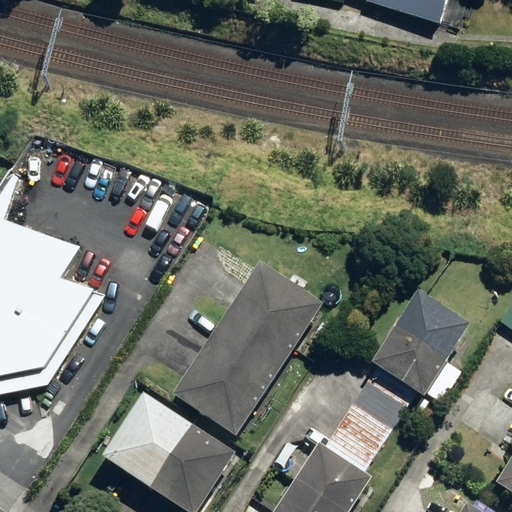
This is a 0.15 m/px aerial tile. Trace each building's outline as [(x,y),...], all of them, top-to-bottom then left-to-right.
[(371,1),(446,23),(452,0),(339,0),(369,9),(371,1)] [(0,205),(0,378),(48,369),(98,291),(65,280),(86,248),(10,220),(23,181),(18,177),(0,205)] [(181,393),(244,435),(331,304),(268,262),(181,393)] [(384,364),(356,406),(395,430),(422,389),(445,404),(466,371),(456,364),(482,324),(429,289),(381,362),(384,364)] [(511,298),(495,323),(511,334),(511,298)] [(110,456),(195,511),(203,511),(243,454),(152,393),(110,456)] [(434,401),(423,393),(412,410),(424,418),(434,401)] [(395,433),(355,407),(330,446),(327,444),(283,511),(357,511),(379,478),(369,471),(395,433)] [(292,483),(277,471),(269,481),(284,493),(292,483)]
